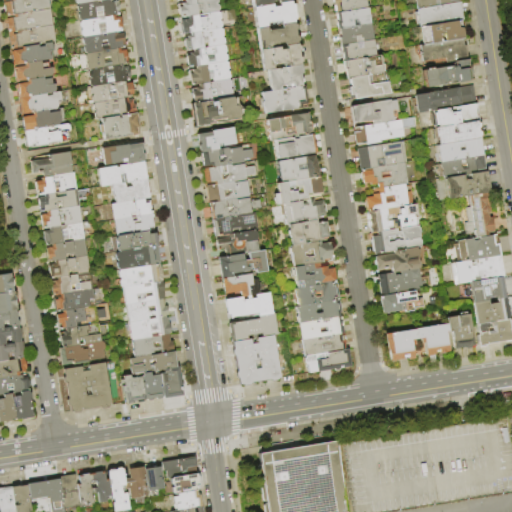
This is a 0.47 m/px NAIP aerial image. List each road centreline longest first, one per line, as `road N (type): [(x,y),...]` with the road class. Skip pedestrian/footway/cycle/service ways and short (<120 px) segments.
road 1 (residential): [(310,0),(373,396)]
road 2 (secondary): [(145,0),(201,341)]
road 3 (residential): [(0,107),(54,447)]
road 4 (tertiary): [(511,373),(209,422)]
road 5 (tertiary): [(209,422),(0,455)]
road 6 (residential): [(484,0),(511,173)]
